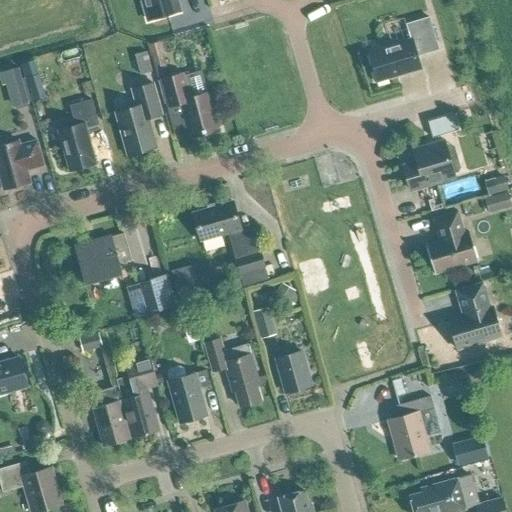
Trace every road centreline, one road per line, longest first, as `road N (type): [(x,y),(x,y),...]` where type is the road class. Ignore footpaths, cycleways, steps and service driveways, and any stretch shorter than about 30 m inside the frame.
road 1 (residential): [(88,483),(21,248),(25,227),(324,136)]
road 2 (unclassified): [(351,511),(321,430),(296,426),(88,483)]
road 3 (residential): [(419,323),(360,124)]
road 4 (residential): [(324,136),(289,13)]
